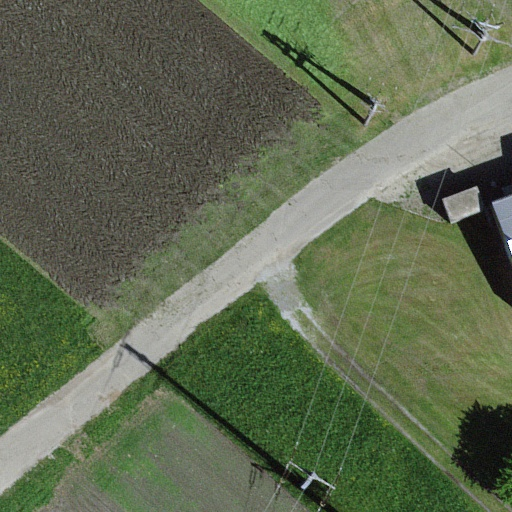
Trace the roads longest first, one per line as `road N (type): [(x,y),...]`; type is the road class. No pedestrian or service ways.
road 1 (track): [(511,92),(375,163),(252,250),(0,461)]
road 2 (track): [(252,250),(506,511)]
